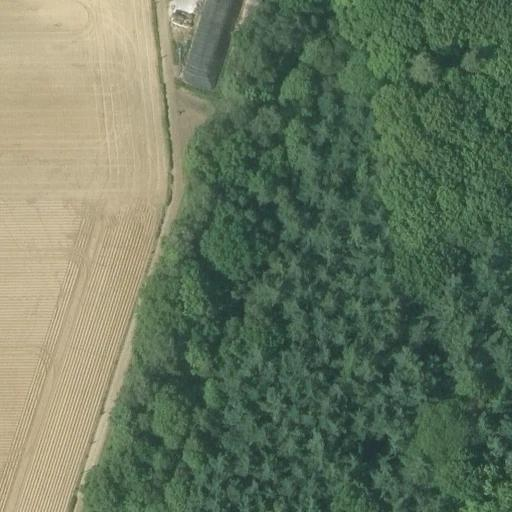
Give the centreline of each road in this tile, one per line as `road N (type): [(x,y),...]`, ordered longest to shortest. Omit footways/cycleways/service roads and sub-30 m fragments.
road 1 (track): [(84,511),(256,0)]
road 2 (track): [(363,0),(443,411)]
